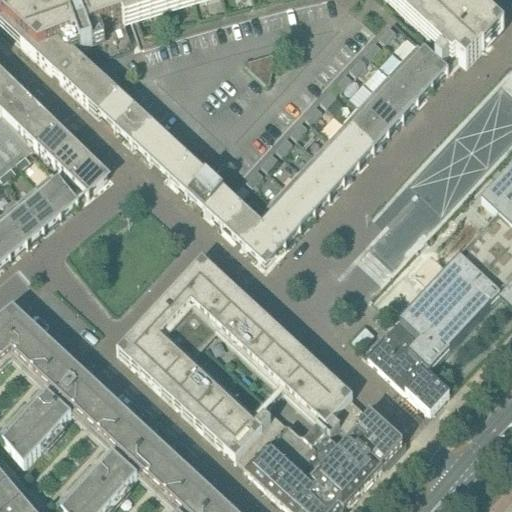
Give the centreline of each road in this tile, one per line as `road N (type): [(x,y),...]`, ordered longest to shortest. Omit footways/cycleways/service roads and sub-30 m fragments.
road 1 (residential): [(49,260),(141,186),(204,244),(116,340)]
road 2 (residential): [(256,511),(99,361)]
road 3 (residential): [(511,357),(428,450)]
